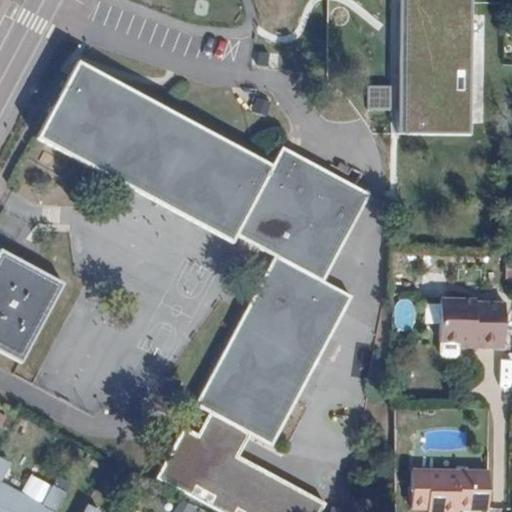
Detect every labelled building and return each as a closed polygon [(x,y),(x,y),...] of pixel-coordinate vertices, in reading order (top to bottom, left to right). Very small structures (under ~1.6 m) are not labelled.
[(108,81),(76,63),(35,139),(229,242),(233,235),(276,258),(194,405),(270,445),(350,297),(323,282),(368,195),(365,192),(361,192),(280,149),(275,157),(265,152),(260,161),(108,81)] [(61,284),(0,251),(0,353),(19,364),(61,284)] [(507,348),(508,304),(478,303),(478,300),(443,300),(442,342),(463,343),(476,343),(476,348),(507,348)] [(463,348),(463,343),(442,342),(442,355),(446,358),(459,359),(462,355),(463,348)] [(0,511),(12,511),(23,493),(3,482),(11,462),(0,456),(0,511)] [(492,504),(493,466),(413,465),(413,503),(430,503),(441,504),(441,508),(462,508),(462,504),(492,504)] [(44,504),(23,493),(12,511),(55,511),(66,492),(56,485),(44,504)] [(190,511),(192,509),(180,502),(174,511),(190,511)] [(100,511),(101,511),(89,503),(84,511),(100,511)]
